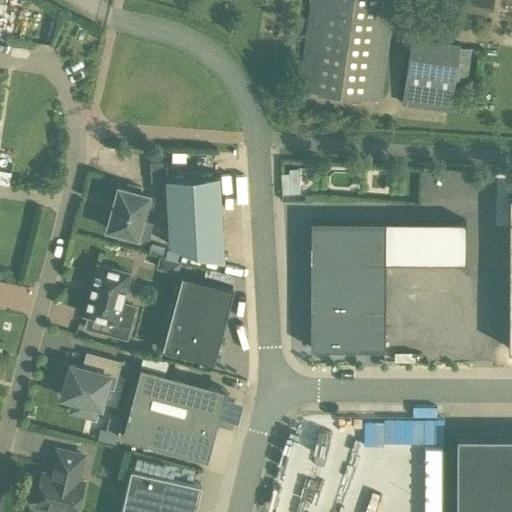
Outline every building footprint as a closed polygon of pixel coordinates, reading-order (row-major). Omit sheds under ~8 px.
[(380,100),(394,0),(310,0),(297,89),(380,100)] [(492,0),(462,0),(460,11),(490,16),(492,0)] [(402,102),(448,108),(453,77),(466,78),(471,43),(411,35),(402,102)] [(223,259),(218,174),(164,177),(168,244),(223,259)] [(139,191),(140,187),(126,183),(125,188),(117,185),(105,228),(136,236),(147,239),(152,221),(141,218),(148,194),(139,191)] [(310,220),(310,259),(384,260),(384,220),(310,220)] [(164,270),(167,258),(159,256),(156,268),(164,270)] [(384,307),(384,260),(310,259),(309,307),(384,307)] [(125,337),(133,306),(120,302),(128,272),(96,263),(83,313),(113,321),(110,333),(125,337)] [(212,361),(232,287),(181,273),(162,347),(175,350),(212,361)] [(384,348),(384,307),(309,307),(309,347),(384,348)] [(116,378),(120,361),(85,352),(81,368),(69,364),(61,396),(74,400),(71,412),(93,417),(96,406),(100,407),(108,376),(116,378)] [(206,459),(225,389),(139,366),(121,436),(206,459)] [(106,430),(100,428),(97,439),(114,443),(120,420),(109,417),(106,430)] [(382,419),(383,443),(444,442),(443,417),(382,419)] [(511,511),(511,434),(455,435),(455,511),(511,511)] [(77,482),(83,456),(55,449),(51,467),(53,467),(52,474),(50,474),(49,475),(41,473),(33,505),(62,511),(76,511),(83,483),(77,482)] [(193,511),(200,484),(129,468),(119,511),(193,511)] [(381,500),(381,511),(442,511),(443,499),(381,500)]
